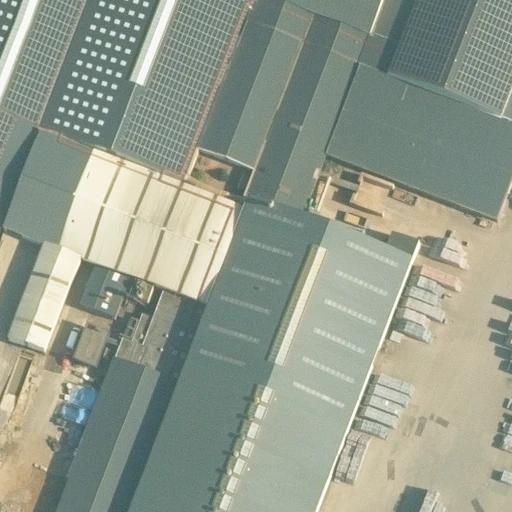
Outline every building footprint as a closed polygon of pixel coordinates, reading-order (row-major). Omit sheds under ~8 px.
[(131,511),(179,387),(181,388),(133,511),(316,511),(418,247),(391,237),(385,256),(300,224),(325,158),(497,224),(511,183),(511,0),(0,0),(0,231),(44,248),(8,343),(44,356),(81,262),(93,267),(77,310),(94,316),(95,315),(115,323),(132,282),(163,294),(152,322),(141,318),(131,346),(121,342),(67,483),(38,472),(22,511),(131,511)] [(395,217),(402,198),(356,182),(349,201),(395,217)] [(86,328),(73,362),(87,369),(101,334),(86,328)] [(511,349),(480,364),(511,375),(511,349)] [(401,511),(403,507),(371,497),(366,511),(401,511)]
